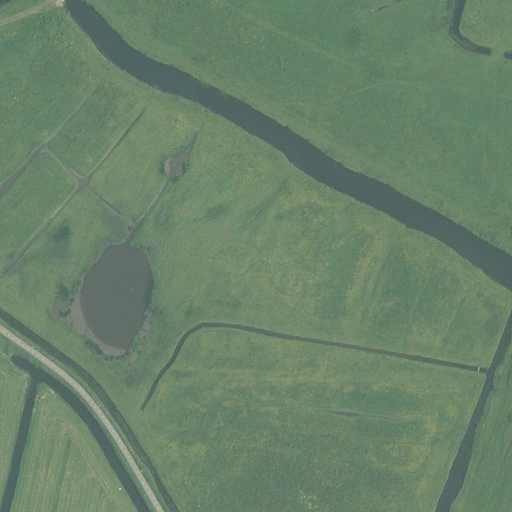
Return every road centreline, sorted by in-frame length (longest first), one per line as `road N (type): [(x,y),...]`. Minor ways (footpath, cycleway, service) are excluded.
road 1 (track): [(499,42),(479,94),(380,79),(216,0)]
road 2 (unclassified): [(158,511),(95,408),(0,329)]
